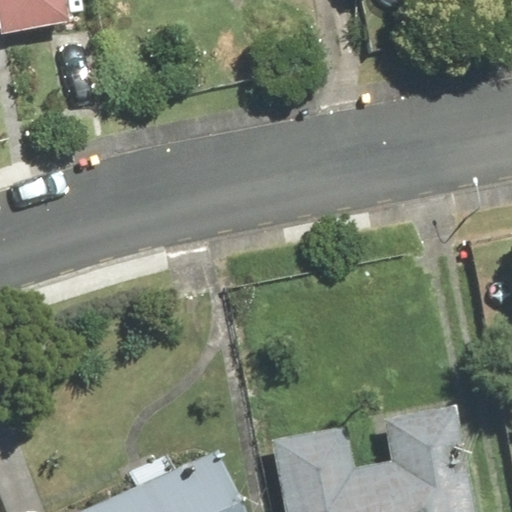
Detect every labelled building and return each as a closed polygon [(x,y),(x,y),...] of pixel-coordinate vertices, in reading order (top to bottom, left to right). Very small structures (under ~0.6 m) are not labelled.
[(56,0),(0,0),(0,41),(61,30),(56,0)] [(0,104),(10,101),(0,70),(0,69),(0,104)] [(329,432),(258,445),(270,511),(463,511),(444,410),(368,424),(377,469),(337,477),(329,432)] [(46,511),(13,431),(0,436),(0,498),(5,511),(46,511)] [(225,511),(201,458),(76,511),(225,511)]
